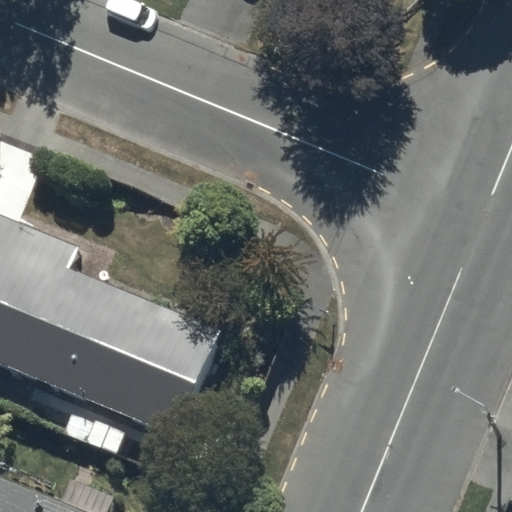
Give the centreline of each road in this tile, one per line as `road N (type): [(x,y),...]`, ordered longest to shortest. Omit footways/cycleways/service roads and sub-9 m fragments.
road 1 (residential): [(0,18),(481,218)]
road 2 (tertiary): [(361,511),(481,218)]
